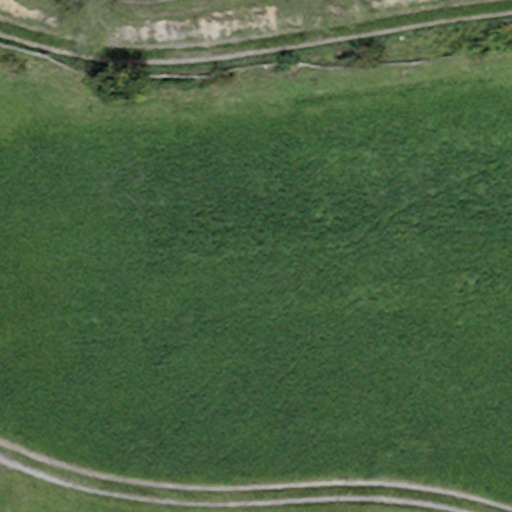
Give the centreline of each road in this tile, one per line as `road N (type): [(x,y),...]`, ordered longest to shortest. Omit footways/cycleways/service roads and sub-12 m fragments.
road 1 (track): [(0,32),(84,57),(178,58),(511,10)]
road 2 (track): [(0,449),(124,491),(412,494),(487,511)]
